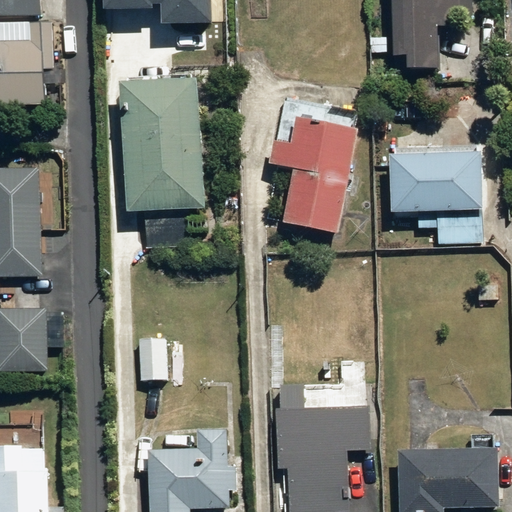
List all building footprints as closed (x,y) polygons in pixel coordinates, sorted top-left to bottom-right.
[(0,0),(0,18),(45,17),(44,0),(0,0)] [(476,0),(399,0),(401,72),(446,71),(445,29),(460,29),(460,18),(477,18),(476,0)] [(37,43),(0,43),(0,107),(50,106),(49,72),(59,72),(58,23),(36,24),(37,43)] [(133,84),(126,85),(133,215),(210,211),(203,81),(197,81),(196,76),(132,79),(133,84)] [(343,236),(363,131),(303,120),(298,146),(279,143),(274,166),(300,171),(289,226),(343,236)] [(396,157),(398,215),(490,212),(488,154),(396,157)] [(44,170),(0,171),(0,279),(47,278),(44,170)] [(51,310),(1,311),(2,377),(52,376),(51,310)] [(167,339),(144,339),(145,382),(168,382),(167,339)] [(354,511),(352,453),(376,452),(374,408),(282,412),(284,471),(293,470),(294,511),(354,511)] [(203,450),(153,453),(154,511),(195,511),(235,510),(234,493),(241,492),(240,468),(233,468),(232,431),(202,432),(203,450)] [(40,448),(0,448),(0,511),(71,511),(71,508),(54,508),(53,474),(49,474),(48,451),(40,451),(40,448)] [(503,450),(404,452),(404,511),(449,511),(450,510),(504,509),(503,450)]
